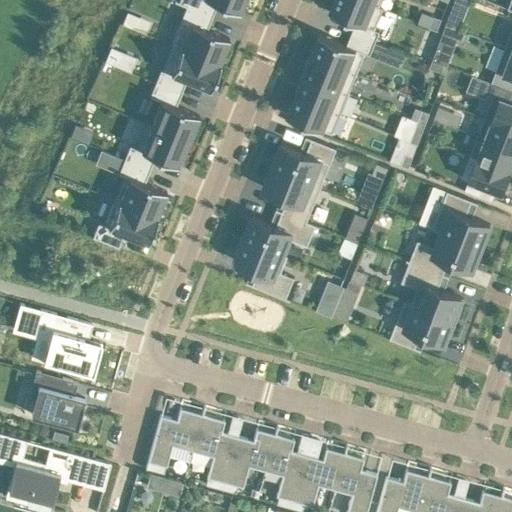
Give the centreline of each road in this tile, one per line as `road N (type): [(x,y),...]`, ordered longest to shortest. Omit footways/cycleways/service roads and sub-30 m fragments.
road 1 (residential): [(148,364),(289,0)]
road 2 (residential): [(472,453),(148,364)]
road 3 (residential): [(511,336),(472,453)]
